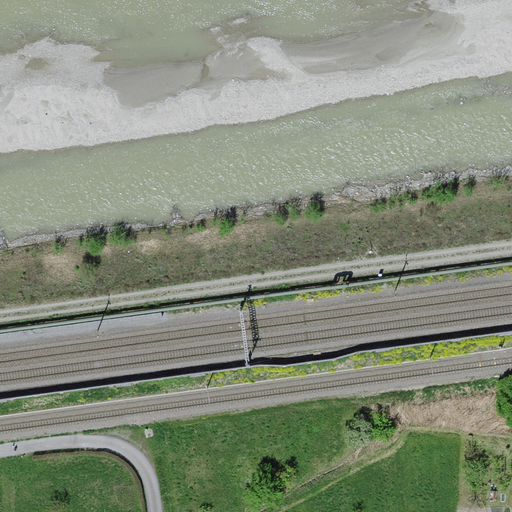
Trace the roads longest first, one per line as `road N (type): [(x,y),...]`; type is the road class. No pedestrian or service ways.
road 1 (track): [(0,315),(511,248)]
road 2 (unclassified): [(158,511),(143,459),(107,446),(0,456)]
